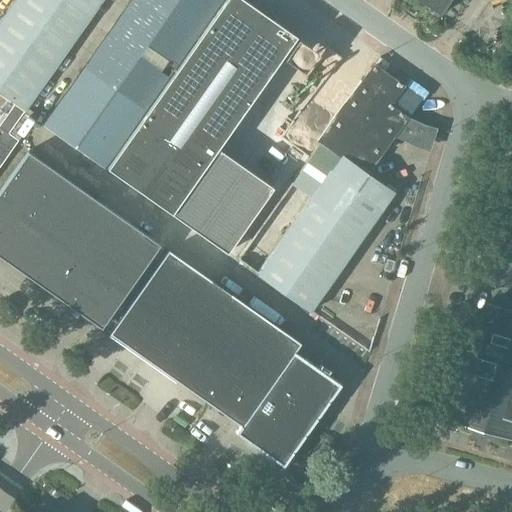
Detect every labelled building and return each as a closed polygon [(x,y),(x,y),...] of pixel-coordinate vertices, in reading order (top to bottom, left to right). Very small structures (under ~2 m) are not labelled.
[(244,0),(225,0),(107,168),(171,214),(227,253),(273,187),(218,148),(297,36),(295,35),(294,37),(283,29),(284,27),(272,19),(271,21),(253,8),(254,7),(244,0)] [(416,0),(439,16),(450,0),(416,0)] [(511,220),(510,226),(511,226),(511,151),(498,192),(511,196),(511,220)] [(159,245),(27,152),(0,190),(0,257),(100,328),(159,245)] [(394,194),(340,157),(257,275),(310,313),(394,194)] [(235,433),(283,467),(340,385),(294,352),(300,344),(167,251),(109,334),(240,426),(235,433)] [(452,422),(511,439),(511,311),(487,304),(481,322),(479,321),(463,319),(440,396),(455,403),(458,404),(453,419),(452,418),(452,422)]
